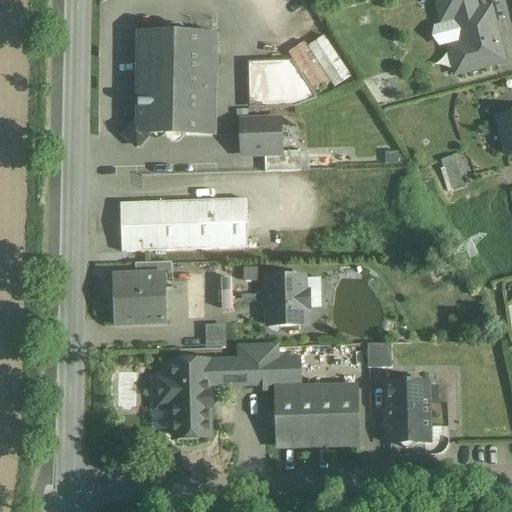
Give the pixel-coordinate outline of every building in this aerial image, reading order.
[(473,0),(436,0),(442,21),(455,18),(459,17),(458,11),(476,6),(473,0)] [(491,8),(477,11),(476,6),(458,11),(459,17),(455,18),(462,45),(449,48),(456,75),(504,63),(491,8)] [(325,79),(315,86),(321,94),(351,73),(324,34),(296,53),(310,74),(318,68),(325,79)] [(217,36),(139,35),(138,121),(125,136),(137,147),(148,135),(215,136),(217,36)] [(291,61),(247,62),(248,110),(297,108),(317,100),(291,61)] [(511,115),(498,119),(508,157),(511,155),(511,115)] [(279,121),(242,122),(243,155),(264,155),(281,154),(280,153),(279,121)] [(300,152),(280,153),(281,154),(264,155),(265,173),(301,172),(300,152)] [(457,156),(439,160),(446,192),(465,187),(457,156)] [(246,201),(144,204),(145,252),(248,249),(246,201)] [(144,204),(120,205),(122,253),(145,252),(144,204)] [(171,264),(135,265),(136,277),(163,276),(172,276),(171,264)] [(303,278),(292,278),(285,272),(279,279),(267,279),(269,327),(305,326),(304,310),(309,310),(309,294),(304,294),(303,278)] [(136,277),(115,278),(117,326),(165,324),(163,290),(163,276),(136,277)] [(172,276),(163,276),(163,290),(172,289),(172,276)] [(228,348),(228,325),(208,325),(208,347),(228,348)] [(391,345),(367,346),(368,370),(392,369),(391,345)] [(299,360),(208,363),(208,387),(300,384),(299,360)] [(207,362),(172,363),(172,377),(156,378),(157,409),(173,408),(174,434),(179,439),(204,438),(210,433),(209,410),(212,410),(212,395),(208,395),(208,387),(208,363),(207,362)] [(427,384),(387,385),(388,411),(386,411),(386,424),(388,424),(389,445),(401,445),(406,450),(413,450),(418,444),(429,444),(427,384)] [(356,388),(276,390),(278,448),(358,446),(356,388)]
